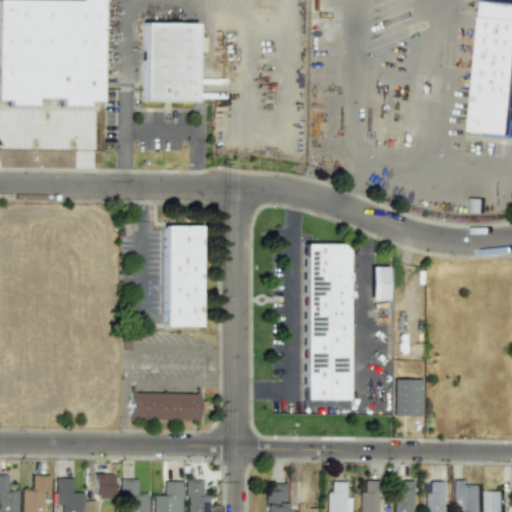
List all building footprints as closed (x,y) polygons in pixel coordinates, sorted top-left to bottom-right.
[(0,0),(0,99),(6,99),(7,104),(33,105),(32,89),(57,88),(58,106),(84,106),(82,101),(96,100),(100,0),(79,0),(79,1),(0,0)] [(473,135),(511,137),(511,136),(511,2),(481,0),(473,135)] [(139,103),(193,104),(194,23),(140,22),(139,103)] [(481,213),(482,199),(466,198),(465,212),(481,213)] [(162,222),(162,327),(197,327),(197,225),(185,225),(185,222),(162,222)] [(345,400),(344,244),(301,244),(302,400),(345,400)] [(368,299),(384,300),(384,267),(368,266),(368,299)] [(128,349),(128,341),(120,341),(120,349),(128,349)] [(419,416),(420,379),(392,379),(391,415),(419,416)] [(196,412),(196,424),(193,424),(193,419),(131,417),(131,422),(128,422),(129,387),(132,387),(132,392),(194,393),(194,388),(197,388),(196,401),(204,401),(203,412),(196,412)] [(111,497),(111,474),(91,473),(91,497),(111,497)] [(0,511),(15,511),(16,490),(6,490),(6,474),(0,474),(0,511)] [(20,489),(19,511),(40,511),(41,492),(47,492),(47,475),(30,475),(30,489),(20,489)] [(59,511),(80,511),(80,492),(71,492),(71,478),(53,478),(53,505),(59,505),(59,511)] [(123,511),(145,511),(145,493),(135,493),(135,479),(117,479),(117,496),(123,496),(123,511)] [(206,511),(206,494),(200,494),(200,480),(184,480),(184,511),(206,511)] [(358,491),(357,511),(375,511),(376,480),(362,480),(362,491),(358,491)] [(409,511),(410,481),(392,480),(391,511),(409,511)] [(151,511),(178,511),(179,481),(162,481),(162,495),(151,495),(151,511)] [(324,511),(347,511),(348,497),(343,497),(343,482),(329,482),(329,492),(325,492),(324,511)] [(440,511),(441,482),(422,482),(421,511),(440,511)] [(283,511),(283,483),(272,483),(272,490),(263,491),(263,511),(283,511)] [(501,511),(502,491),(484,491),(484,511),(501,511)] [(94,511),(95,501),(83,500),(82,511),(94,511)]
